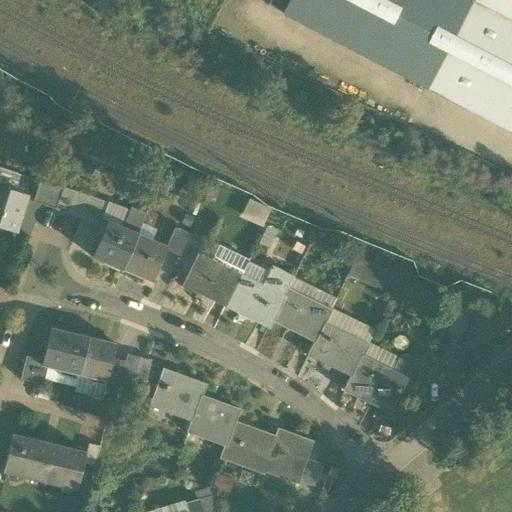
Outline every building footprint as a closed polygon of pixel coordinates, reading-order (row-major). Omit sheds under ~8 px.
[(270,0),(267,6),(282,13),(288,0),(270,0)] [(470,0),(288,0),(282,13),(424,88),(470,0)] [(511,0),(470,0),(424,88),(511,133),(511,0)] [(90,177),(96,163),(77,155),(71,170),(90,177)] [(109,203),(87,196),(78,192),(76,192),(64,188),(64,189),(63,189),(62,188),(40,181),(33,202),(56,210),(68,214),(79,219),(101,227),(103,221),(109,203)] [(0,227),(14,232),(26,196),(0,187),(0,227)] [(262,227),(269,211),(247,201),(238,218),(262,227)] [(103,221),(107,223),(119,228),(127,209),(109,202),(109,203),(103,221)] [(93,257),(122,269),(137,235),(142,223),(146,213),(136,209),(127,231),(119,228),(107,223),(105,228),(93,257)] [(156,229),(142,223),(137,235),(151,241),(156,229)] [(162,258),(176,264),(189,233),(175,228),(167,248),(162,258)] [(277,232),(265,228),(258,243),(269,248),(277,232)] [(151,241),(137,235),(122,269),(152,282),(162,258),(167,248),(151,241)] [(182,286),(225,307),(241,275),(247,263),(248,260),(219,246),(211,260),(198,254),(182,286)] [(400,277),(354,260),(346,276),(392,294),(400,277)] [(268,273),(247,263),(241,275),(262,285),(268,273)] [(268,273),(262,285),(284,296),(288,289),(293,277),(294,277),(271,265),(268,273)] [(272,321),(284,296),(262,285),(241,275),(225,307),(268,329),(272,321)] [(336,298),(293,277),(288,289),(331,310),(336,298)] [(272,321),(315,343),(324,323),(330,311),(331,310),(288,289),(284,296),(272,321)] [(373,332),(330,311),(324,323),(367,344),(373,332)] [(441,324),(428,318),(420,334),(433,341),(441,324)] [(511,329),(511,327),(505,320),(493,330),(501,339),(511,329)] [(308,356),(351,377),(362,355),(367,345),(367,344),(324,323),(315,343),(308,356)] [(46,366),(79,374),(88,338),(51,329),(44,359),(42,365),(46,366)] [(459,342),(444,334),(434,355),(448,363),(459,342)] [(115,345),(88,338),(79,374),(106,381),(112,359),(115,345)] [(398,360),(367,345),(362,355),(393,371),(398,360)] [(127,354),(125,362),(112,359),(106,381),(106,384),(119,387),(120,382),(133,385),(146,388),(152,361),(139,357),(127,354)] [(398,360),(393,371),(408,378),(417,360),(406,354),(400,356),(398,360)] [(20,378),(38,383),(42,365),(44,359),(26,355),(20,378)] [(402,390),(408,378),(393,371),(362,355),(351,377),(344,392),(390,414),(400,394),(401,394),(403,390),(402,390)] [(79,374),(46,366),(43,379),(76,388),(79,374)] [(150,407),(191,422),(201,395),(205,384),(163,369),(150,407)] [(79,374),(76,388),(75,392),(102,399),(106,384),(106,381),(79,374)] [(187,433),(225,447),(234,421),(237,414),(238,409),(201,395),(191,422),(187,433)] [(275,436),(234,421),(225,447),(220,459),(263,474),(266,467),(298,479),(299,479),(307,459),(313,442),(278,429),(275,436)] [(75,490),(76,490),(83,464),(86,452),(84,452),(84,453),(13,435),(11,434),(2,472),(4,473),(4,472),(75,489),(75,490)] [(88,443),(86,452),(83,464),(94,467),(98,446),(88,443)] [(297,483),(314,487),(319,463),(307,459),(299,479),(298,479),(297,483)] [(233,480),(216,473),(211,487),(228,493),(233,480)] [(199,498),(202,511),(215,511),(210,495),(199,498)] [(202,511),(199,498),(184,503),(187,511),(202,511)] [(187,511),(184,503),(184,500),(144,511),(187,511)]
